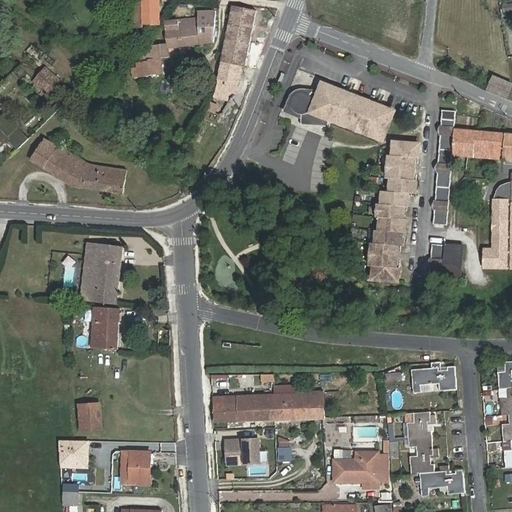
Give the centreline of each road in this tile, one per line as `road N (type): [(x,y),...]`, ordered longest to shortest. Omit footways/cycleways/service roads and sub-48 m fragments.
road 1 (residential): [(189,306),(325,337),(467,349)]
road 2 (tertiary): [(289,18),(239,146),(221,176),(181,213)]
road 3 (residential): [(189,306),(201,511)]
road 4 (tertiary): [(181,213),(138,219),(0,210)]
road 5 (residential): [(467,349),(482,511)]
road 6 (residential): [(426,231),(436,78)]
road 7 (residential): [(427,74),(289,18)]
